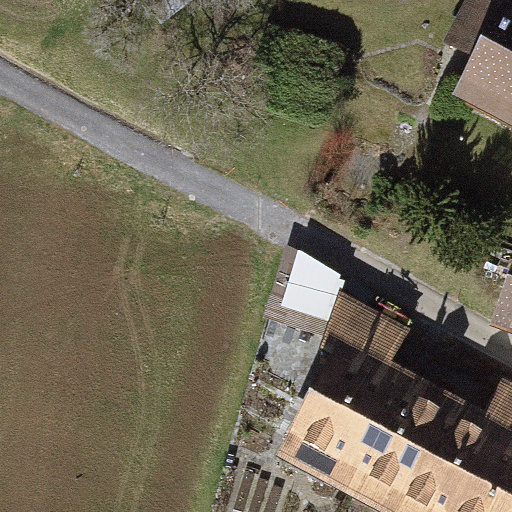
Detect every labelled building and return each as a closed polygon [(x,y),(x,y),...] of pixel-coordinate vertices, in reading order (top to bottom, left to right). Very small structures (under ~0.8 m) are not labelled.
[(511,0),(455,107),(511,137),(511,0)] [(284,288),(326,311),(350,268),(308,245),(284,288)] [(511,280),(491,337),(511,344),(511,280)] [(326,366),(271,470),(326,498),(392,374),(411,336),(340,299),(310,357),(326,366)] [(351,511),(382,511),(442,400),(392,374),(326,498),(351,511)] [(511,511),(511,392),(504,388),(486,423),(439,511),(511,511)] [(439,511),(486,423),(442,400),(382,511),(439,511)]
